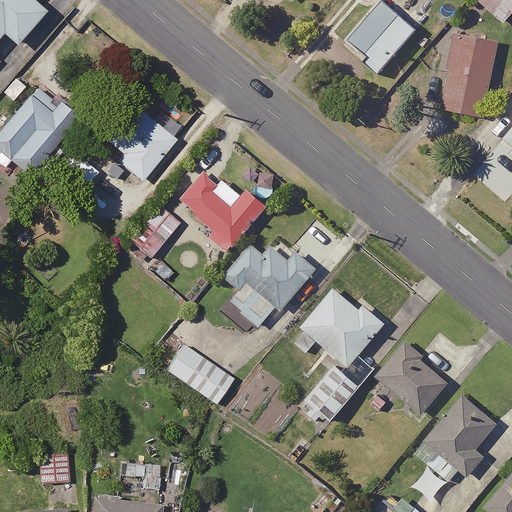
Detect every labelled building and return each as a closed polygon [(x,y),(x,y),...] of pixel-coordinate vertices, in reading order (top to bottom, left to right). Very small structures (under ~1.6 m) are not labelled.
[(43,10),(31,0),(0,0),(0,33),(13,45),(43,10)] [(416,30),(380,0),(346,39),(366,56),(362,62),(377,75),(416,30)] [(511,12),(511,0),(477,0),(503,23),(511,12)] [(499,42),(453,32),(445,70),(449,71),(441,109),(483,118),(499,42)] [(27,93),(0,125),(0,152),(28,176),(78,116),(58,100),(48,111),(27,93)] [(115,161),(141,182),(177,139),(127,99),(97,136),(120,155),(115,161)] [(511,124),(501,138),(511,146),(511,148),(508,153),(511,155),(511,124)] [(50,181),(73,200),(97,171),(74,152),(50,181)] [(219,185),(200,170),(176,199),(214,230),(208,237),(227,252),(266,205),(247,189),(232,206),(214,191),(219,185)] [(127,238),(149,256),(178,222),(156,204),(127,238)] [(251,242),(223,276),(239,290),(245,283),(281,312),(318,269),(297,251),(289,260),(270,245),(264,253),(251,242)] [(357,306),(333,286),(300,327),(305,330),(318,342),(349,367),(385,323),(360,303),(357,306)] [(318,342),(305,330),(295,342),(308,353),(318,342)] [(423,356),(405,341),(375,376),(422,415),(449,383),(421,359),(423,356)] [(232,377),(182,344),(164,370),(214,403),(232,377)] [(361,385),(335,363),(305,398),(331,420),(361,385)] [(377,393),(370,402),(379,410),(386,401),(377,393)] [(498,423),(462,393),(423,440),(467,477),(485,456),(476,449),(498,423)] [(69,481),(67,453),(39,455),(41,483),(69,481)] [(160,465),(120,461),(119,475),(143,477),(142,486),(158,488),(160,465)] [(511,511),(511,472),(484,506),(490,511),(511,511)] [(161,511),(162,503),(92,495),(90,511),(161,511)] [(391,511),(421,511),(403,498),(391,511)] [(352,511),(337,499),(326,511),(352,511)]
